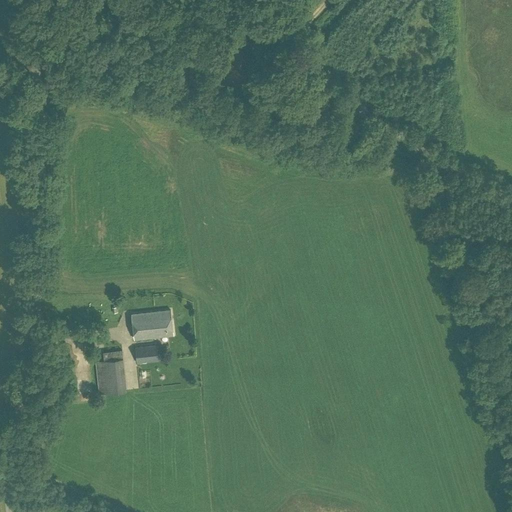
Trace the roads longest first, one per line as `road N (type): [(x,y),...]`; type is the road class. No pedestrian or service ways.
road 1 (unclassified): [(6,511),(8,448),(33,327),(33,0)]
road 2 (unclassified): [(442,163),(162,0)]
